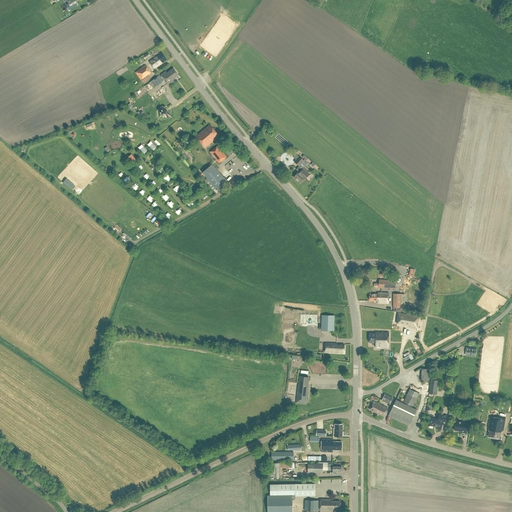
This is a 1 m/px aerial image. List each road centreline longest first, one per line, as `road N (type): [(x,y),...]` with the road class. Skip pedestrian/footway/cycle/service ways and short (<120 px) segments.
road 1 (tertiary): [(355,393),(351,303),(328,242),(135,0)]
road 2 (unclassified): [(115,511),(304,422),(355,416)]
road 3 (unclassified): [(355,393),(375,389),(511,305)]
road 4 (unclassified): [(511,465),(355,416)]
